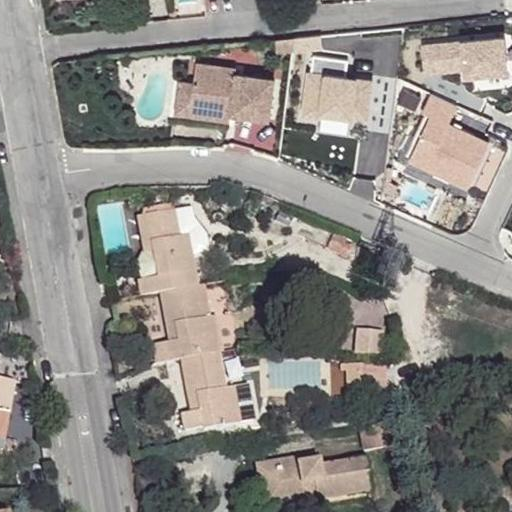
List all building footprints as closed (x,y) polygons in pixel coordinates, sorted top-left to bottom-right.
[(275,39),(276,52),(293,51),(291,38),(275,39)] [(194,83),(191,103),(230,108),(229,114),(269,119),(274,79),(236,74),(237,69),(196,64),(194,83)] [(176,113),(228,120),(229,114),(230,108),(191,103),(194,83),(180,82),(176,113)] [(511,189),(502,213),(511,216),(511,189)] [(198,286),(192,255),(189,234),(180,235),(175,209),(174,202),(142,208),(143,214),(137,215),(143,253),(151,252),(155,277),(141,280),(136,281),(139,297),(158,293),(196,286),(198,286)] [(191,206),(175,209),(180,235),(189,234),(192,255),(208,252),(206,234),(193,218),(191,206)] [(155,277),(151,252),(143,253),(141,253),(134,267),(141,280),(155,277)] [(181,360),(219,353),(212,316),(202,318),(196,286),(158,293),(166,334),(174,333),(176,340),(167,342),(152,345),(156,364),(181,360)] [(303,327),(294,324),(290,338),(299,340),(303,327)] [(321,332),(303,327),(299,340),(298,343),(316,348),(321,332)] [(383,332),(356,329),(354,354),(381,357),(383,332)] [(174,333),(166,334),(167,342),(176,340),(174,333)] [(225,388),(219,353),(181,360),(190,413),(180,415),(183,433),(201,429),(201,431),(239,424),(233,387),(225,388)] [(320,361),(318,393),(337,394),(339,362),(320,361)] [(358,371),(345,372),(345,390),(386,389),(385,363),(358,364),(358,371)] [(289,365),(268,369),(272,388),(293,384),(289,365)] [(248,384),(233,387),(239,424),(255,420),(248,384)] [(296,410),(280,415),(282,425),(299,421),(296,410)] [(0,441),(4,442),(9,415),(0,412),(0,441)] [(389,418),(360,423),(364,450),(393,445),(389,418)] [(319,451),(294,456),(295,463),(321,459),(319,451)] [(294,456),(256,462),(259,483),(269,481),(272,499),(314,492),(316,500),(369,491),(364,458),(322,465),(321,459),(295,463),(294,456)] [(269,481),(259,483),(263,509),(316,500),(314,492),(272,499),(269,481)]
